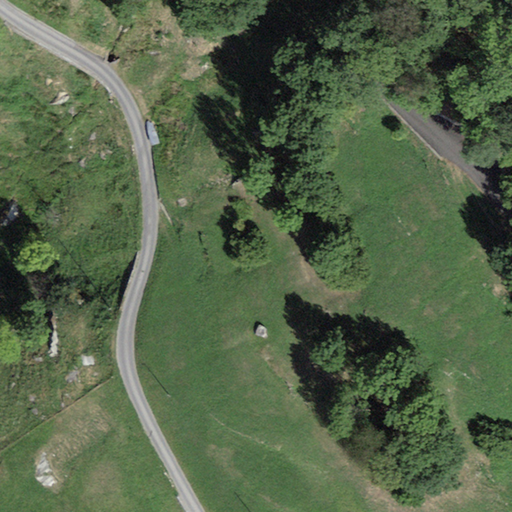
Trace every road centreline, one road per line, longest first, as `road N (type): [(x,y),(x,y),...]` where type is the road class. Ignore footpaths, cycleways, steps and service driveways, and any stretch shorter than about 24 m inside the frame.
road 1 (unclassified): [(196,511),(125,363),(149,227),(130,111),(99,70),(0,7)]
road 2 (unclassified): [(347,0),(366,68),(511,212)]
